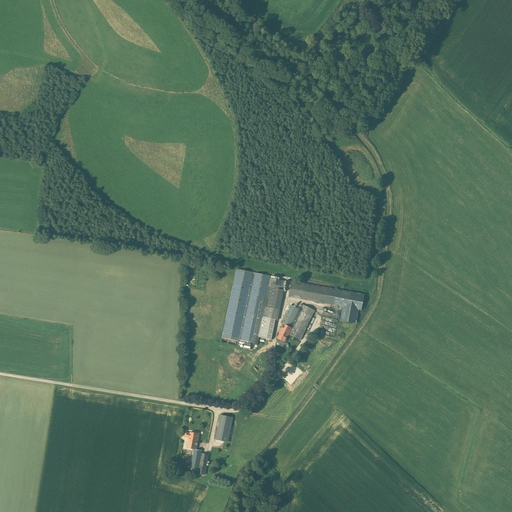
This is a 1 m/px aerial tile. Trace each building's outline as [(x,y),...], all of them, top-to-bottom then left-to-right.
[(271,276),(237,269),(223,339),(257,346),(259,337),(272,340),(276,320),(278,320),(284,290),(283,290),(285,281),(271,278),(271,276)] [(343,307),(340,321),(356,324),(359,310),(362,311),(364,295),(291,281),(288,297),(343,307)] [(282,323),(283,324),(280,330),(281,331),(277,339),(278,339),(277,341),(278,342),(282,344),(283,344),(284,342),(285,342),(289,335),(301,341),(315,311),(302,305),(301,307),(297,306),(296,308),(290,305),(282,323)] [(288,379),(290,377),(293,380),(300,372),(296,369),(295,371),(291,368),(285,376),(288,379)] [(228,443),(233,418),(221,415),(216,440),(228,443)] [(190,432),(190,433),(185,432),(184,437),(189,438),(187,448),(194,449),(192,462),(199,464),(197,474),(205,475),(209,455),(199,453),(199,450),(196,450),(198,439),(197,439),(198,434),(190,432)]
